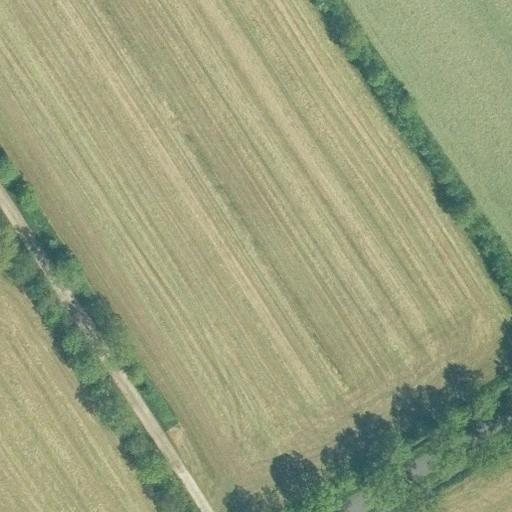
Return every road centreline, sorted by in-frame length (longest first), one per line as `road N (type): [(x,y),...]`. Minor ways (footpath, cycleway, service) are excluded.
road 1 (track): [(207,511),(0,195)]
road 2 (tertiary): [(353,511),(511,415)]
